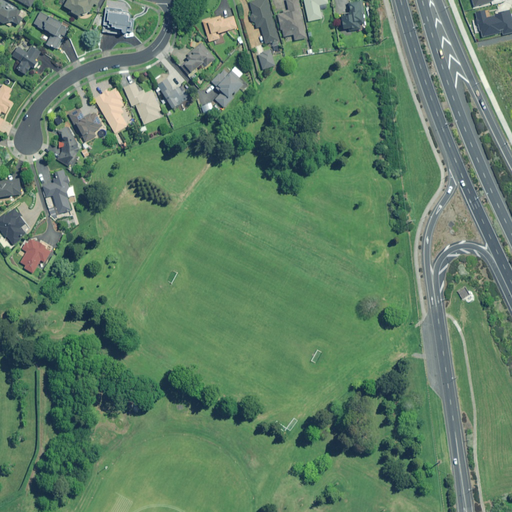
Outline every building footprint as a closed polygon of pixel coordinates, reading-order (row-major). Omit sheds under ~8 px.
[(17,0),(31,8),(35,0),(17,0)] [(67,0),(64,7),(71,11),(71,12),(86,20),(94,4),(97,6),(99,0),(67,0)] [(279,40),(267,0),(257,0),(249,2),(253,15),(250,16),(251,22),(254,22),(256,28),(260,27),(265,44),(279,40)] [(307,38),(297,0),(287,0),(286,0),(289,12),(278,14),(283,37),(293,35),(294,41),(307,38)] [(327,4),(326,0),(303,0),(308,22),(321,19),(319,5),(327,4)] [(364,24),(363,2),(349,2),(349,14),(342,14),(342,29),(360,29),(360,24),(364,24)] [(25,14),(7,5),(4,11),(0,8),(0,22),(10,27),(12,22),(19,26),(25,14)] [(121,12),(121,8),(106,7),(103,33),(131,36),(133,17),(130,17),(130,13),(121,12)] [(484,10),(475,13),(479,31),(480,31),(482,37),(502,33),(503,35),(511,32),(511,24),(509,10),(498,13),(498,15),(486,18),(484,10)] [(69,28),(40,13),(33,26),(50,34),(45,44),(57,50),(69,28)] [(224,19),(223,16),(202,22),(209,42),(218,39),(217,34),(236,28),(233,17),(224,19)] [(215,59),(202,43),(187,54),(191,59),(184,65),(191,73),(201,65),(204,69),(215,59)] [(41,61),(37,59),(42,51),(33,46),(28,53),(18,47),(12,57),(18,60),(13,69),(25,77),(30,68),(35,71),(41,61)] [(228,75),(223,70),(211,83),(221,93),(215,100),(224,108),(231,101),(228,98),(242,84),(231,73),(228,75)] [(170,86),(164,75),(157,79),(159,83),(157,84),(172,109),(189,99),(182,85),(177,88),(174,84),(170,86)] [(139,93),(135,83),(124,88),(132,107),(135,105),(143,125),(160,118),(157,112),(160,111),(152,91),(145,93),(144,91),(139,93)] [(12,90),(2,85),(0,89),(0,127),(3,120),(0,118),(0,113),(1,112),(5,114),(8,108),(10,109),(13,103),(7,100),(12,90)] [(114,134),(127,126),(122,118),(126,116),(121,108),(125,106),(121,100),(122,100),(115,89),(109,92),(108,90),(94,98),(114,134)] [(84,118),(80,109),(68,114),(75,129),(78,128),(85,142),(96,137),(94,132),(103,128),(95,112),(84,118)] [(62,151),(56,160),(70,168),(81,149),(68,126),(52,134),(62,151)] [(126,142),(120,146),(122,150),(128,147),(126,142)] [(69,189),(63,170),(54,173),(57,182),(42,187),(46,198),(52,196),(58,215),(71,211),(67,198),(69,197),(67,190),(69,189)] [(0,197),(22,195),(20,179),(0,182),(0,197)] [(26,224),(15,208),(0,218),(0,230),(5,238),(7,237),(13,246),(22,240),(20,236),(25,233),(21,227),(26,224)] [(53,248),(33,236),(28,245),(26,244),(22,250),(27,252),(20,263),(25,266),(24,268),(33,274),(41,261),(44,263),(53,248)]
